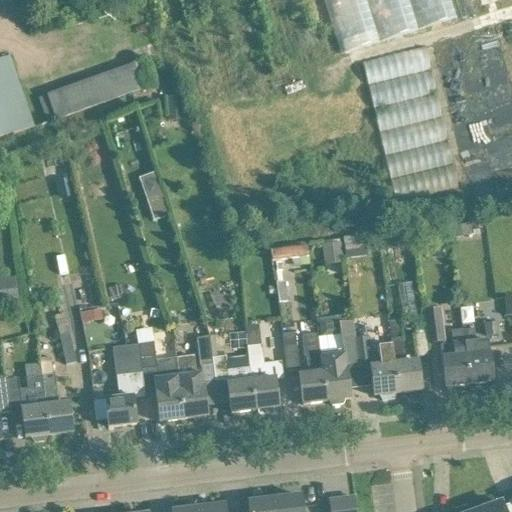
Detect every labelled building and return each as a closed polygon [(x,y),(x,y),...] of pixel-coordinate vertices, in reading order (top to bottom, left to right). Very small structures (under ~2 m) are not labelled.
[(451,0),(334,0),(346,46),(456,20),(451,0)] [(379,74),(413,69),(412,66),(440,62),(437,41),(376,50),(379,74)] [(0,141),(34,130),(9,59),(0,62),(0,141)] [(46,124),(153,87),(144,63),(38,100),(46,124)] [(165,99),(168,122),(185,121),(183,97),(165,99)] [(70,179),(55,183),(59,202),(74,198),(70,179)] [(146,192),(155,220),(169,215),(160,188),(146,192)] [(362,241),(345,244),(347,255),(364,252),(362,241)] [(322,248),(325,267),(343,264),(340,244),(322,248)] [(383,260),(394,259),(392,244),(381,245),(383,260)] [(272,263),(308,259),(307,248),(271,253),(272,263)] [(303,295),(298,273),(289,274),(293,297),(303,295)] [(416,312),(428,310),(424,276),(413,277),(416,312)] [(278,305),(285,304),(283,284),(276,285),(278,305)] [(122,287),(107,290),(110,303),(125,299),(122,287)] [(105,314),(109,329),(122,325),(117,310),(105,314)] [(428,344),(443,342),(439,310),(424,312),(428,344)] [(100,311),(88,313),(89,323),(102,321),(100,311)] [(63,315),(53,318),(59,337),(66,366),(76,364),(69,335),(63,315)] [(357,364),(354,338),(353,323),(344,324),(344,319),(318,322),(320,338),(318,339),(320,354),(326,404),(350,401),(346,366),(357,364)] [(150,336),(166,335),(165,321),(149,322),(150,336)] [(399,323),(388,325),(390,341),(401,339),(399,323)] [(497,323),(484,325),(486,342),(488,342),(489,349),(500,347),(497,323)] [(473,330),(462,331),(469,386),(493,384),(491,364),(489,353),(489,349),(488,342),(486,342),(475,343),(473,330)] [(445,389),(469,386),(462,331),(451,332),(453,344),(440,346),(445,389)] [(283,346),(283,350),(286,372),(299,370),(294,333),(283,334),(284,346),(283,346)] [(260,335),(246,337),(247,348),(250,370),(255,412),(279,409),(276,390),(275,382),(283,381),(281,364),(264,366),(260,335)] [(426,336),(415,337),(417,359),(428,358),(426,336)] [(354,338),(357,364),(371,363),(368,337),(354,338)] [(200,366),(213,365),(210,338),(197,340),(200,366)] [(247,358),(225,360),(225,358),(224,358),(223,355),(216,356),(214,338),(210,338),(213,365),(215,383),(227,382),(231,415),(255,412),(250,370),(248,370),(247,358)] [(401,339),(390,341),(391,346),(398,395),(422,392),(419,372),(418,361),(404,363),(401,339)] [(138,346),(140,364),(141,363),(144,396),(156,395),(159,424),(183,421),(177,366),(176,360),(156,363),(153,344),(138,346)] [(380,367),(370,368),(374,398),(383,402),(393,400),(398,395),(391,346),(378,347),(380,367)] [(302,407),(326,404),(320,354),(306,356),(308,375),(299,376),(302,407)] [(50,359),(39,360),(41,378),(49,437),(73,434),(69,405),(58,406),(55,376),(52,376),(50,359)] [(145,398),(144,396),(141,363),(140,364),(124,365),(125,377),(116,378),(119,400),(105,402),(106,410),(108,430),(136,427),(133,400),(145,398)] [(177,366),(183,421),(207,418),(203,389),(201,376),(191,377),(190,365),(177,366)] [(35,409),(21,411),(25,440),(31,439),(34,444),(44,443),(46,438),(49,437),(41,378),(26,379),(29,405),(35,405),(35,409)] [(5,382),(5,379),(0,379),(0,443),(1,443),(0,436),(0,415),(9,414),(8,408),(5,382)] [(5,382),(8,408),(21,406),(18,380),(5,382)] [(302,511),(301,497),(274,501),(275,511),(302,511)] [(356,511),(355,498),(330,501),(330,511),(356,511)] [(275,511),(274,501),(248,504),(249,511),(275,511)] [(482,511),(478,511),(503,511),(502,508),(500,504),(497,505),(496,502),(480,508),(482,511)]
